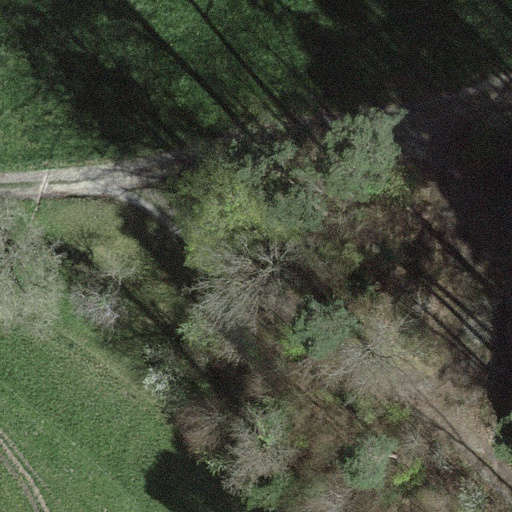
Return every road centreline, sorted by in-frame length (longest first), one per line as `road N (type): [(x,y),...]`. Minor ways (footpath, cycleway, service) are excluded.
road 1 (track): [(0,192),(405,116),(511,82)]
road 2 (track): [(106,175),(306,315),(511,483)]
road 3 (track): [(0,292),(85,348),(266,511)]
